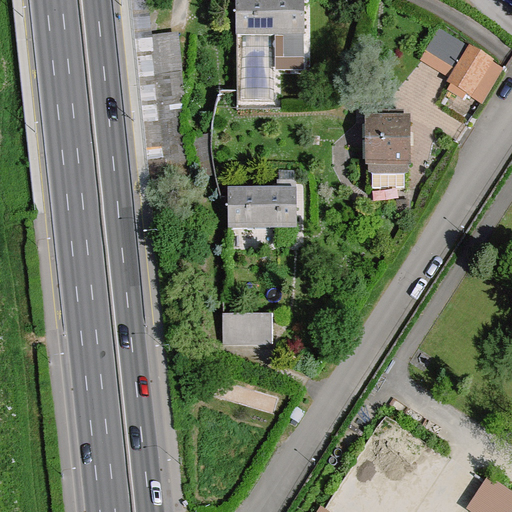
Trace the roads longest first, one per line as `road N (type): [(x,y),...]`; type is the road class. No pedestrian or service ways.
road 1 (primary): [(54,0),(108,511)]
road 2 (primary): [(151,507),(97,0)]
road 3 (residential): [(260,511),(511,127)]
